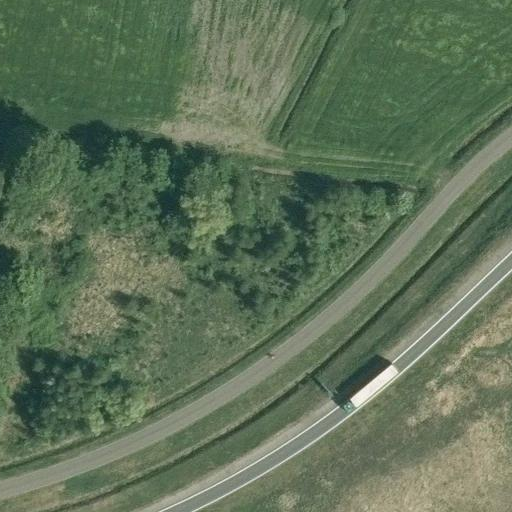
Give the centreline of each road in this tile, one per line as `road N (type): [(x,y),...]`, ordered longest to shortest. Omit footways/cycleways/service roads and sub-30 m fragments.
road 1 (unclassified): [(0,488),(150,436),(292,349),(511,136)]
road 2 (trunk): [(511,257),(331,419),(172,511)]
